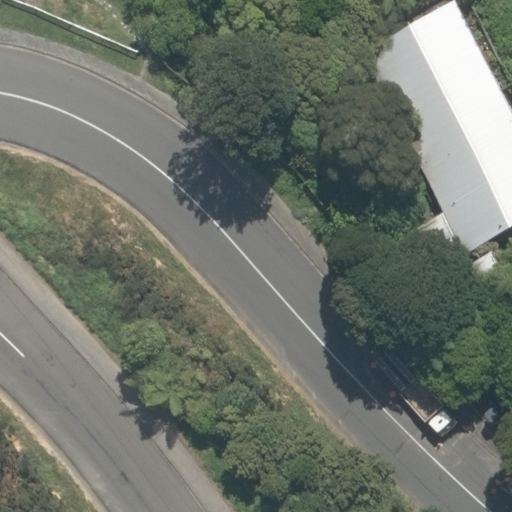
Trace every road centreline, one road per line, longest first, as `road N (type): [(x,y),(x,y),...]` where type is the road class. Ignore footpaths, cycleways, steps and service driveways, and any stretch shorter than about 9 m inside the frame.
road 1 (residential): [(482,511),(154,169),(25,97),(0,95)]
road 2 (residential): [(0,345),(93,442),(139,511)]
